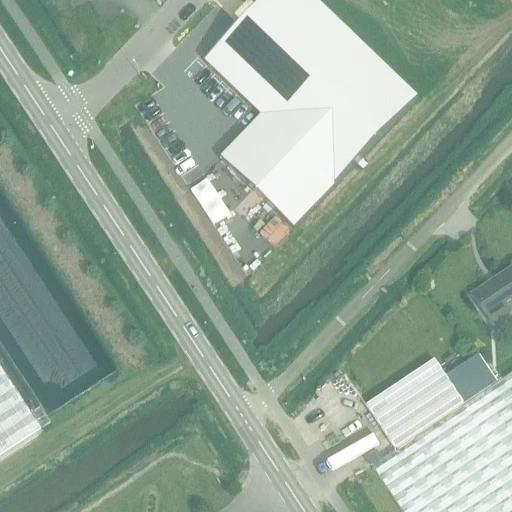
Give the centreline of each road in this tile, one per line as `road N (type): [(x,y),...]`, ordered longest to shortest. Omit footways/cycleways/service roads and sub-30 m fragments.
road 1 (unclassified): [(242,418),(511,141)]
road 2 (secondary): [(242,418),(52,130)]
road 3 (unclassified): [(185,0),(52,130)]
